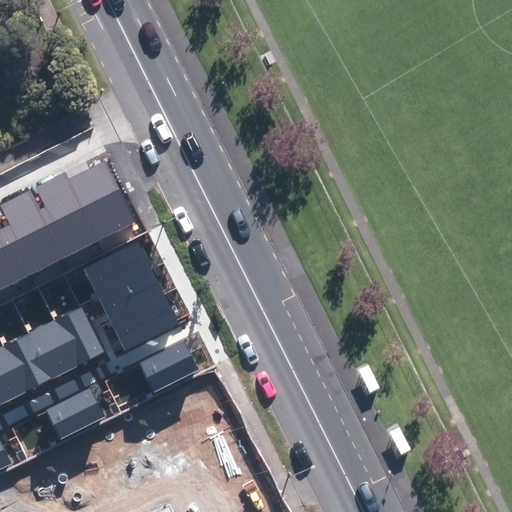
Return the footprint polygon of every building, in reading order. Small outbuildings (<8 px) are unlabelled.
[(135,226),(104,163),(68,180),(99,243),(135,226)] [(68,180),(65,174),(31,191),(65,260),(99,243),(68,180)] [(65,260),(31,191),(0,205),(0,221),(28,278),(65,260)] [(0,291),(28,278),(0,221),(0,291)] [(153,268),(140,243),(86,269),(98,294),(153,268)] [(153,268),(98,294),(111,320),(165,294),(153,268)] [(165,294),(111,320),(126,350),(180,324),(165,294)] [(82,307),(54,321),(76,365),(104,352),(82,307)] [(54,321),(28,334),(29,335),(50,378),(76,365),(54,321)] [(29,335),(3,347),(24,391),(50,378),(29,335)] [(185,341),(140,363),(153,390),(198,369),(185,341)] [(3,347),(0,348),(0,402),(24,391),(3,347)] [(91,389),(48,411),(61,438),(105,417),(91,389)] [(203,511),(226,500),(205,460),(191,468),(168,426),(143,439),(151,453),(120,470),(142,511),(203,511)] [(0,440),(0,468),(11,463),(0,440)] [(86,511),(67,478),(7,511),(86,511)]
